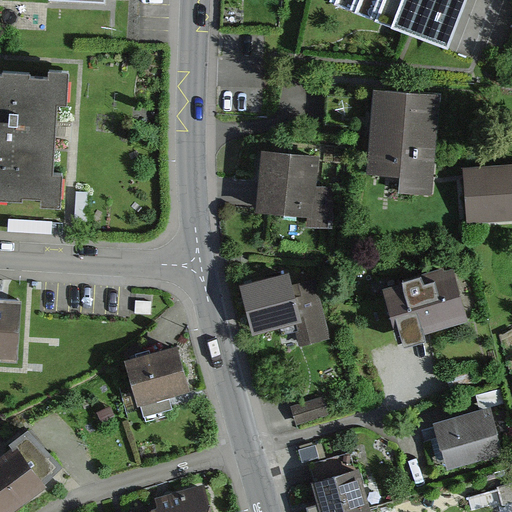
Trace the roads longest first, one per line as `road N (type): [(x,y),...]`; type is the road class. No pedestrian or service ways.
road 1 (residential): [(197,0),(191,167),(200,266)]
road 2 (residential): [(0,252),(200,266)]
road 3 (residential): [(249,453),(59,511)]
road 4 (residential): [(200,266),(249,453)]
